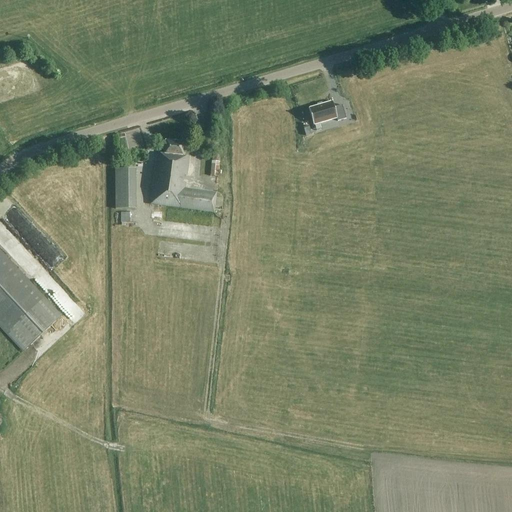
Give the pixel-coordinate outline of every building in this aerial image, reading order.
[(346,119),(342,106),(334,108),(332,102),(308,109),(313,126),(336,119),(337,122),(346,119)] [(185,189),(186,183),(183,183),(184,176),(186,176),(189,157),(183,156),(185,143),(166,141),(164,154),(157,154),(150,204),(214,213),(216,193),(185,189)] [(211,161),(210,176),(218,177),(220,162),(211,161)] [(115,170),(115,209),(135,209),(135,169),(115,170)] [(215,202),(215,213),(223,213),(224,202),(215,202)] [(135,213),(120,213),(120,223),(135,223),(135,213)] [(22,217),(15,224),(23,232),(30,224),(22,217)] [(0,249),(73,328),(81,320),(77,316),(81,312),(0,224),(0,249)] [(160,248),(160,260),(176,259),(175,248),(160,248)] [(0,326),(24,351),(61,317),(0,251),(0,326)]
